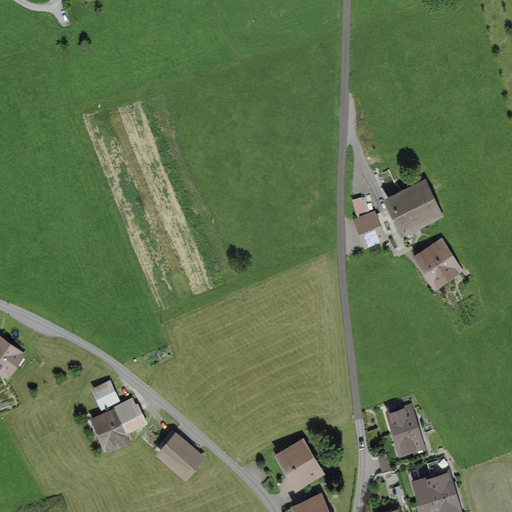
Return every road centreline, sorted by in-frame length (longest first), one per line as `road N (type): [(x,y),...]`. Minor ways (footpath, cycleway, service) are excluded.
road 1 (unclassified): [(347,0),(340,242),(357,420)]
road 2 (residential): [(271,511),(133,378),(0,303)]
